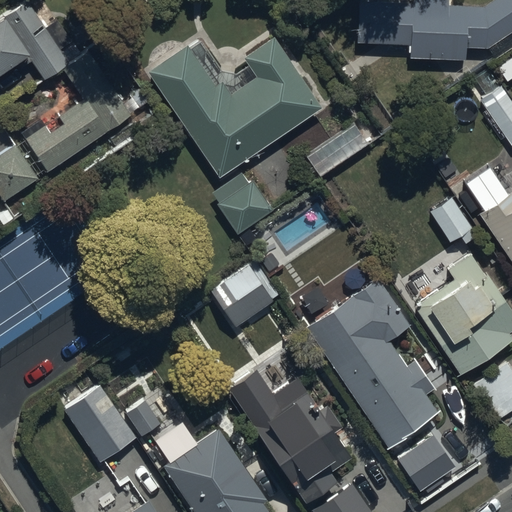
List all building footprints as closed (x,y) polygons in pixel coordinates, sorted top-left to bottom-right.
[(55,19),(45,26),(27,0),(23,0),(0,15),(0,81),(28,63),(42,84),(63,70),(83,100),(26,138),(49,174),(107,135),(130,119),(86,53),(80,56),(55,19)] [(467,63),(468,49),(489,50),(511,34),(511,0),(495,0),(484,8),(360,2),(358,44),(411,46),(411,60),(467,63)] [(256,79),(223,101),(185,44),(145,71),(218,180),(258,154),(291,132),(322,111),(272,38),(242,58),(256,79)] [(480,99),(511,145),(511,102),(500,86),(480,99)] [(366,144),(353,124),(305,156),(319,176),(366,144)] [(0,152),(0,197),(4,204),(40,181),(15,143),(0,152)] [(486,226),(511,264),(511,202),(490,170),(465,186),(490,223),(486,226)] [(214,201),(238,237),(275,212),(251,177),(214,201)] [(424,210),(449,247),(474,231),(449,194),(424,210)] [(414,309),(462,380),(511,346),(511,316),(478,266),(469,252),(443,269),(453,283),(414,309)] [(208,291),(234,329),(276,302),(250,263),(208,291)] [(407,369),(390,343),(413,328),(379,277),(356,293),(303,328),(386,452),(439,417),(427,398),(436,392),(416,362),(407,369)] [(470,384),(497,425),(511,414),(511,367),(507,360),(470,384)] [(229,393),(305,506),(339,483),(333,475),(356,459),(303,379),(279,395),(263,371),(229,393)] [(63,408),(102,466),(138,442),(100,384),(63,408)] [(162,468),(191,511),(269,511),(215,432),(162,468)] [(395,457),(421,496),(457,472),(431,433),(395,457)] [(311,511),(371,511),(353,484),(311,511)]
